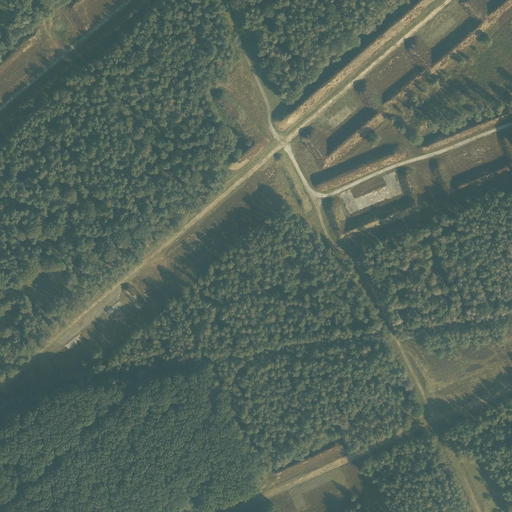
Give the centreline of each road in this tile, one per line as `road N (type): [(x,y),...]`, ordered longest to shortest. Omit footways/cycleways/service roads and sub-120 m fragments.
road 1 (track): [(230,511),(432,420),(359,263),(332,244),(274,135),(215,0)]
road 2 (track): [(0,386),(448,0)]
road 3 (track): [(511,125),(315,200)]
road 4 (track): [(511,388),(432,420),(476,511)]
road 5 (track): [(129,0),(0,111)]
